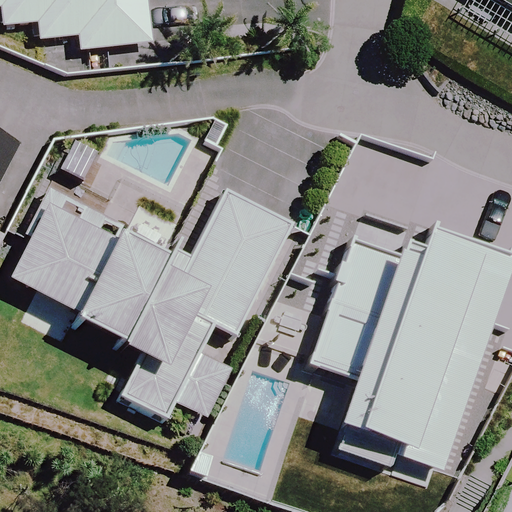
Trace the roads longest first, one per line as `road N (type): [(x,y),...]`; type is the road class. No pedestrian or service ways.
road 1 (residential): [(351,103),(280,96),(57,106),(0,81)]
road 2 (residential): [(511,151),(428,119),(351,103)]
